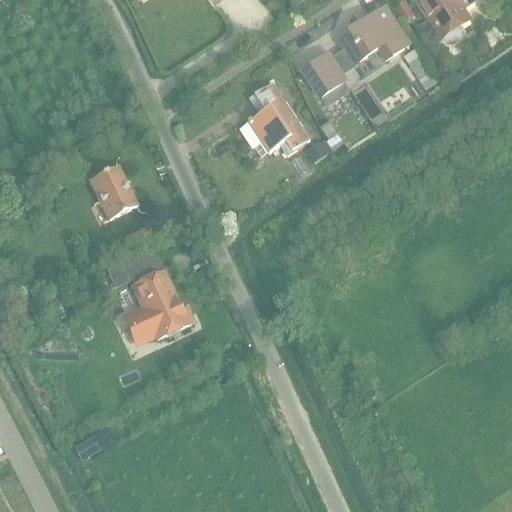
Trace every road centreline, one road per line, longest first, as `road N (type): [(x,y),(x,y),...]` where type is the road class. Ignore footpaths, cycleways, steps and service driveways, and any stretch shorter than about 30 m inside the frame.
road 1 (unclassified): [(336,511),(214,244)]
road 2 (residential): [(214,244),(97,0)]
